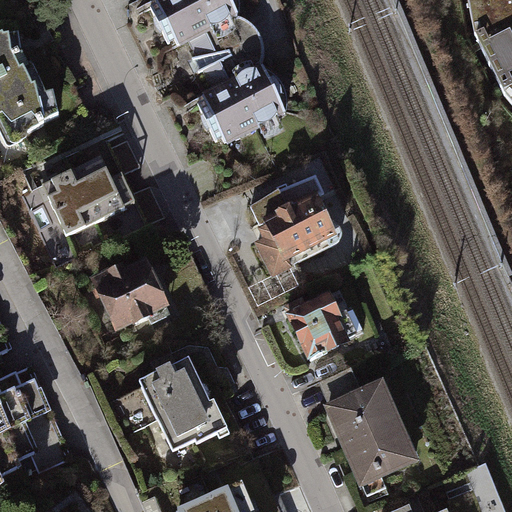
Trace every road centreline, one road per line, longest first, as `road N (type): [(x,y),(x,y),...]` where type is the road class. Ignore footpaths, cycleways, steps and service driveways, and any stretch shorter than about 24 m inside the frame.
road 1 (residential): [(329,511),(84,0)]
road 2 (residential): [(129,511),(0,246)]
